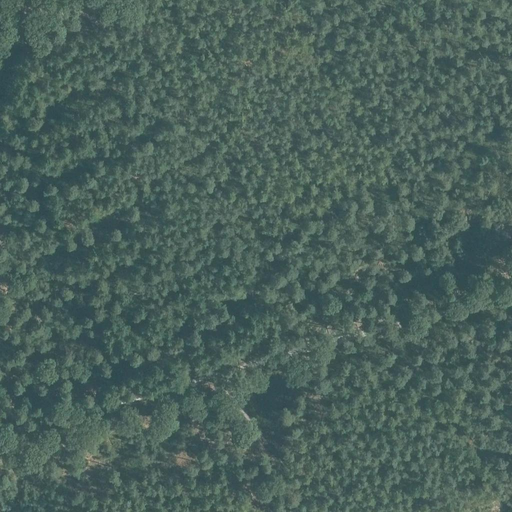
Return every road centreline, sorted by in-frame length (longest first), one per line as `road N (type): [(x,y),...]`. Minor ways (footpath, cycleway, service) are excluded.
road 1 (track): [(511,289),(0,434)]
road 2 (track): [(313,511),(226,371)]
